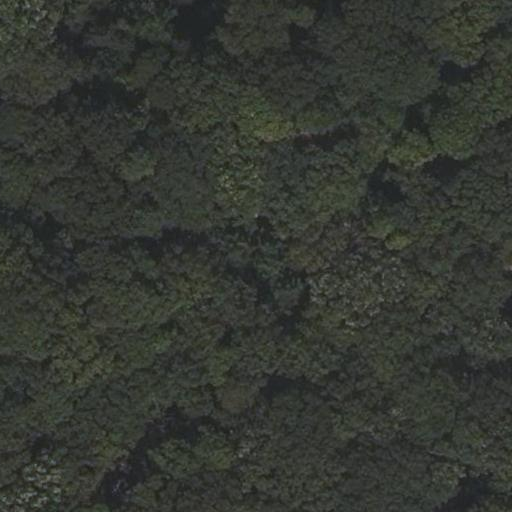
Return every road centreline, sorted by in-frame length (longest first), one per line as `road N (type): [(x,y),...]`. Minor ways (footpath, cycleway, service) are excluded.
road 1 (track): [(0,135),(511,273)]
road 2 (track): [(511,309),(440,511)]
